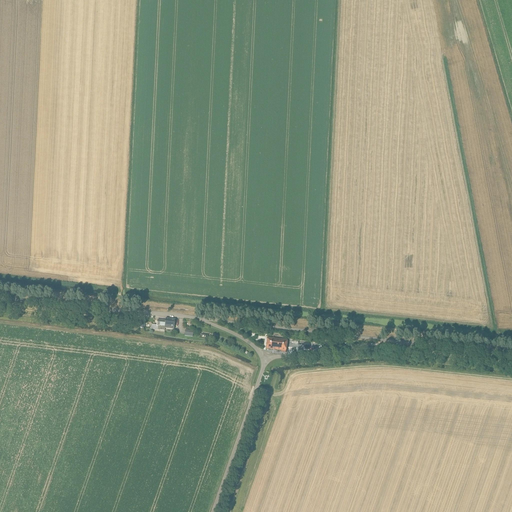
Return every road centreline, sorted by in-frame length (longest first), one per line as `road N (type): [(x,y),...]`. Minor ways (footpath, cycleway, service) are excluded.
road 1 (track): [(511,345),(0,288)]
road 2 (track): [(0,273),(511,329)]
road 3 (track): [(240,511),(289,373),(388,366),(511,379)]
road 4 (track): [(0,321),(216,350),(255,369),(249,386),(280,397)]
road 5 (track): [(339,0),(324,309)]
road 6 (track): [(490,343),(441,55)]
road 7 (tertiary): [(410,342),(198,318)]
road 8 (tertiary): [(198,318),(0,298)]
road 9 (unclassified): [(212,511),(267,355)]
road 10 (unclassified): [(267,355),(410,342)]
